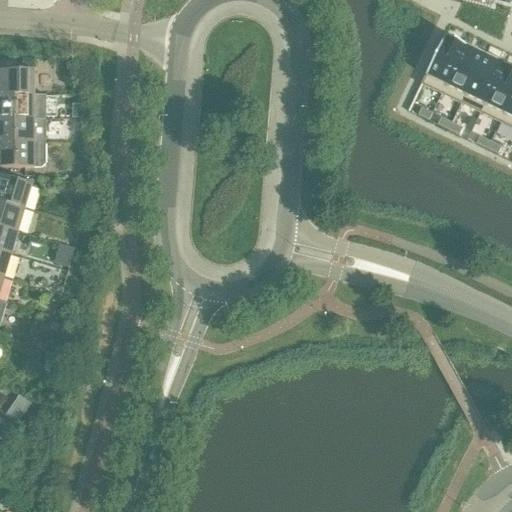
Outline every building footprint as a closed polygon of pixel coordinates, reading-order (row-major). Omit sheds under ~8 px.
[(445,37),(421,86),(440,96),(464,47),(466,48),(466,47),(445,37)] [(464,47),(440,96),(460,105),(484,57),(466,48),(464,47)] [(484,57),(460,105),(480,115),(503,66),(484,57)] [(29,59),(23,59),(23,68),(35,69),(35,59),(29,59)] [(503,66),(480,115),(499,124),(511,97),(511,69),(503,65),(503,66)] [(0,95),(33,96),(33,72),(0,72),(0,95)] [(33,96),(0,95),(0,120),(45,120),(45,96),(33,96)] [(511,97),(499,124),(511,130),(511,97)] [(421,109),(417,116),(429,121),(432,114),(421,109)] [(440,114),(437,122),(447,127),(451,120),(440,114)] [(0,144),(33,145),(45,145),(45,120),(0,120),(0,144)] [(451,120),(447,127),(458,132),(462,125),(451,120)] [(479,133),(475,141),(486,146),(490,139),(479,133)] [(490,139),(486,146),(497,151),(501,144),(490,139)] [(45,165),(45,145),(33,145),(0,144),(0,170),(40,170),(45,165)] [(0,202),(24,210),(31,186),(0,177),(0,202)] [(0,227),(17,232),(24,210),(0,202),(0,227)] [(0,253),(10,256),(17,232),(0,227),(0,253)] [(0,278),(3,279),(10,256),(0,253),(0,278)]
